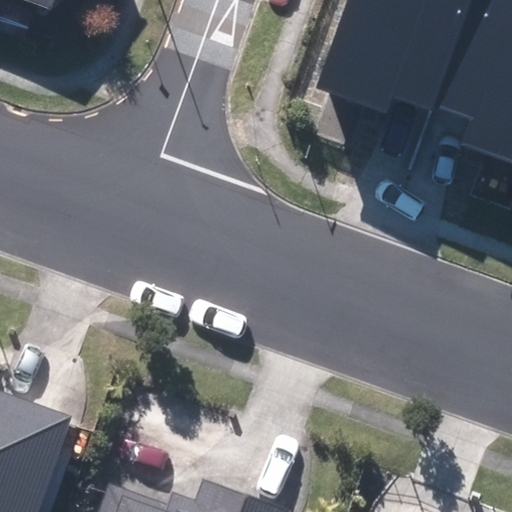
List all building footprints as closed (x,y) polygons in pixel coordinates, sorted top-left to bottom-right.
[(8,0),(58,17),(63,0),(8,0)] [(437,112),(477,0),(348,0),(318,87),(386,111),(391,95),(437,112)] [(511,0),(477,0),(437,112),(469,122),(462,144),(511,161),(511,0)] [(0,511),(42,511),(77,415),(5,389),(11,374),(0,370),(0,511)] [(295,511),(296,509),(209,479),(202,499),(180,492),(175,504),(118,484),(108,511),(295,511)]
